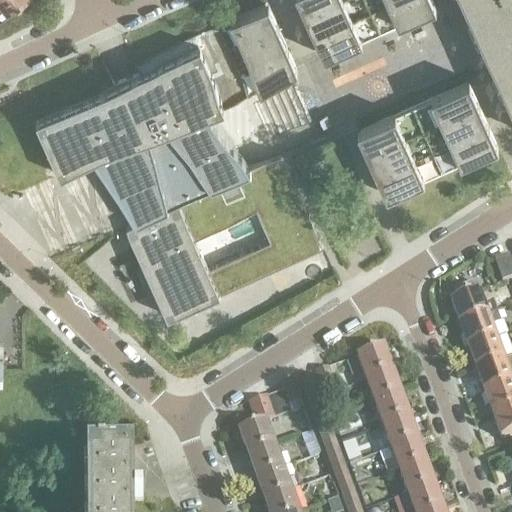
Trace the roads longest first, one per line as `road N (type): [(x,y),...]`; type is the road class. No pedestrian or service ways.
road 1 (residential): [(178,420),(397,277)]
road 2 (residential): [(178,420),(0,245)]
road 3 (residential): [(478,511),(397,277)]
road 4 (unknown): [(397,277),(345,134)]
road 5 (residential): [(397,277),(511,203)]
